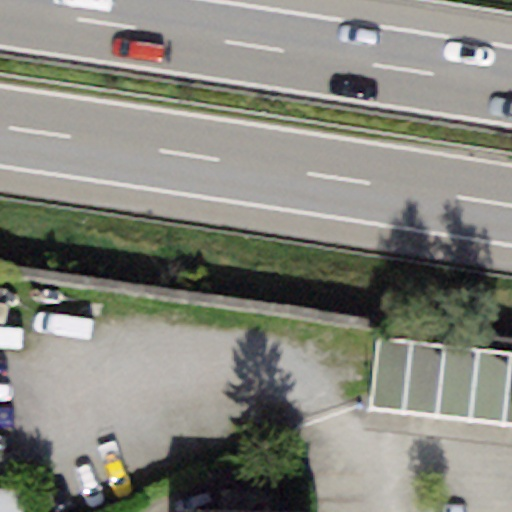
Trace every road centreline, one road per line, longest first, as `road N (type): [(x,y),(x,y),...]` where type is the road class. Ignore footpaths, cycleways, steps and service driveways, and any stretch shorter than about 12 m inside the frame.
road 1 (motorway): [(0,127),(511,207)]
road 2 (motorway): [(511,87),(0,8)]
